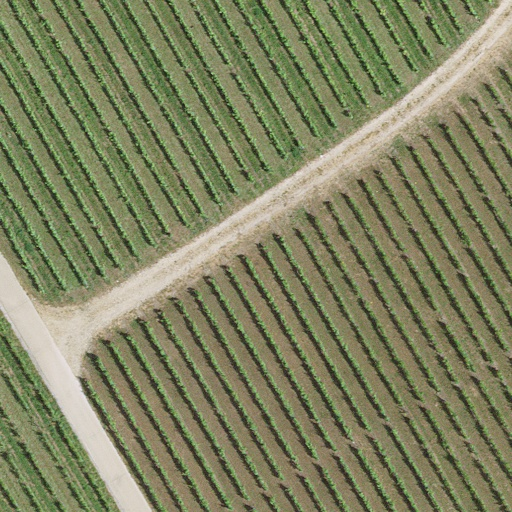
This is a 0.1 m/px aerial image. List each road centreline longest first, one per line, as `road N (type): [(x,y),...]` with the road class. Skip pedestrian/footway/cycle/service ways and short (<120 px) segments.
road 1 (track): [(32,355),(440,84),(511,12)]
road 2 (track): [(0,301),(132,511)]
